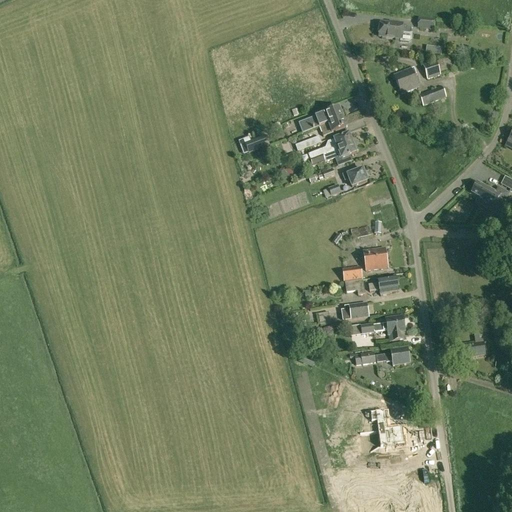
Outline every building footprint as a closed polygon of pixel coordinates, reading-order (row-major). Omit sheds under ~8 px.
[(433,30),(433,28),(434,22),(419,20),(418,28),(433,30)] [(379,38),(400,40),(400,42),(408,43),(411,41),(412,35),(409,35),(410,28),(402,27),(402,25),(394,24),(394,26),(381,25),(381,26),(378,28),(378,32),(380,34),(379,38)] [(466,50),(465,59),(474,59),(474,50),(466,50)] [(449,58),(436,63),(423,66),(427,81),(440,77),(440,76),(453,72),(449,58)] [(394,76),(401,95),(418,89),(414,76),(417,75),(415,68),(394,76)] [(446,99),(442,87),(418,96),(423,108),(446,99)] [(319,128),(343,119),(339,109),(315,118),(316,120),(306,124),(306,122),(299,125),(303,135),(310,132),(319,128)] [(343,119),(319,128),(323,138),(346,129),(343,119)] [(308,156),(310,161),(352,145),(349,135),(334,141),(328,143),(325,150),(308,156)] [(266,136),(251,142),(245,145),(249,154),(270,146),(266,136)] [(321,144),(319,138),(295,146),(297,153),(321,144)] [(356,154),(352,145),(310,161),(309,161),(312,168),(325,163),(324,161),(339,156),(341,160),(356,154)] [(290,169),(283,171),(286,178),(292,176),(290,169)] [(328,172),(322,174),(324,178),(324,180),(335,177),(333,171),(328,172)] [(353,172),(342,176),(345,183),(349,181),(352,188),(367,182),(362,171),(354,174),(353,172)] [(498,189),(496,194),(477,184),(471,194),(484,201),(481,206),(497,215),(508,194),(498,189)] [(328,190),(323,192),(326,200),(331,198),(341,195),(337,186),(328,190)] [(352,241),(370,236),(368,228),(351,232),(352,241)] [(342,238),(338,235),(332,243),(336,246),(342,238)] [(385,250),(363,253),(366,272),(387,269),(385,250)] [(342,270),(343,284),(363,281),(360,268),(342,270)] [(378,291),(379,295),(379,297),(389,296),(389,294),(398,292),(395,278),(378,281),(379,285),(369,287),(370,293),(378,291)] [(363,281),(345,284),(346,294),(357,292),(358,297),(365,296),(363,281)] [(345,311),(341,312),(343,322),(368,318),(366,305),(344,308),(345,311)] [(330,325),(328,313),(318,315),(320,327),(330,325)] [(363,336),(373,335),(391,332),(393,342),(402,341),(401,335),(405,334),(402,318),(386,321),(386,325),(374,327),(374,324),(361,326),(363,336)] [(475,344),(456,346),(458,360),(485,356),(483,343),(485,343),(484,333),(474,334),(475,344)] [(407,349),(391,352),(391,355),(375,357),(377,365),(386,363),(386,364),(392,363),(393,367),(409,365),(407,349)] [(374,354),(354,356),(354,360),(355,367),(376,364),(374,354)] [(372,382),(370,387),(378,391),(380,386),(379,384),(377,383),(376,384),(372,382)]
